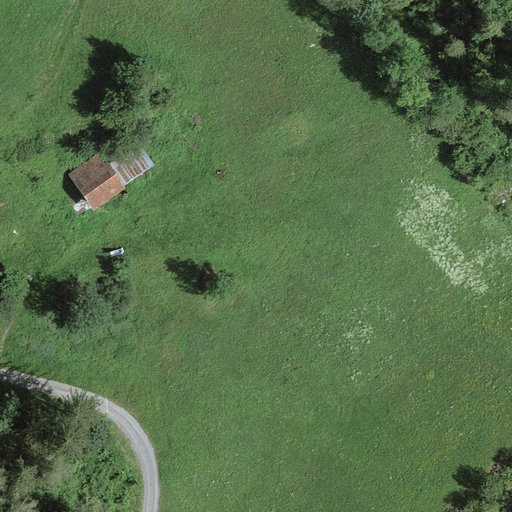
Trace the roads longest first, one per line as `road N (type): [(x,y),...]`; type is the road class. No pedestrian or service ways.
road 1 (track): [(145,511),(148,456),(115,408),(0,380)]
road 2 (track): [(511,122),(464,87),(386,0)]
